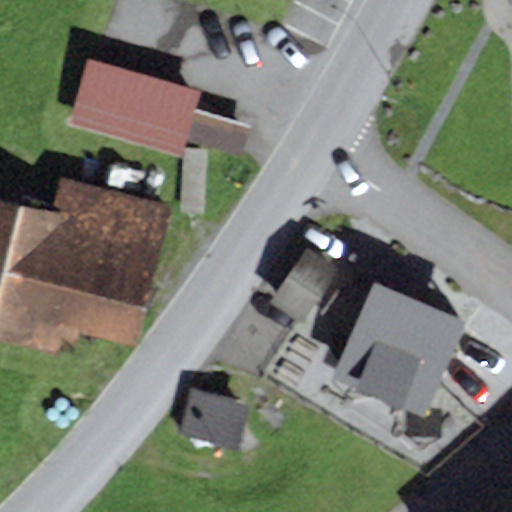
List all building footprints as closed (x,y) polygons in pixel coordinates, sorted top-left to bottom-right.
[(237,150),(243,130),(185,114),(191,92),(93,64),(77,119),(176,148),(180,133),(237,150)] [(0,326),(70,344),(74,320),(132,334),(165,208),(0,165),(0,326)] [(309,253),(277,299),(299,314),(331,267),(309,253)] [(378,272),(334,367),(426,409),(470,313),(378,272)] [(181,433),(225,444),(230,422),(236,400),(192,389),(181,433)]
